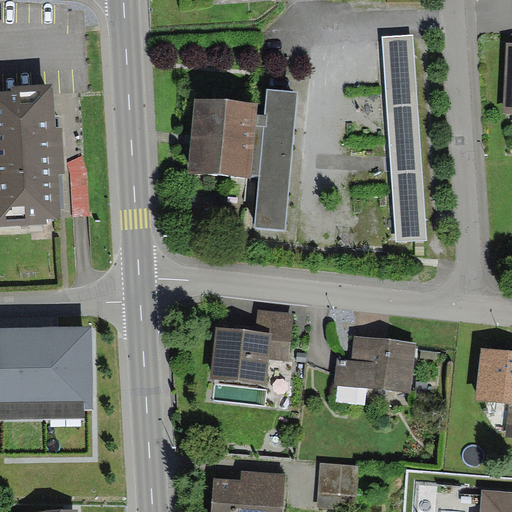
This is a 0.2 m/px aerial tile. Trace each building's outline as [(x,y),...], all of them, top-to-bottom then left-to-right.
[(412,34),(382,36),(395,240),(426,238),(412,34)] [(511,45),(502,45),(498,113),(511,114),(511,45)] [(285,231),(298,93),(267,91),(265,114),(255,114),(256,106),(195,100),(188,174),(251,179),(251,175),(259,176),(254,228),(285,231)] [(49,96),(0,96),(0,228),(51,228),(49,96)] [(209,331),(208,379),(258,380),(258,351),(280,352),(281,313),(251,312),(250,332),(209,331)] [(356,357),(332,354),(329,383),(401,391),(407,339),(359,333),(356,357)] [(0,415),(89,414),(88,340),(0,341),(0,415)] [(494,347),(476,347),(477,399),(505,399),(506,438),(511,437),(511,352),(494,353),(494,347)] [(274,511),(274,472),(235,473),(236,482),(206,482),(206,511),(274,511)] [(353,477),(316,477),(315,505),(353,506),(353,477)] [(511,511),(511,491),(482,490),(480,511),(511,511)]
